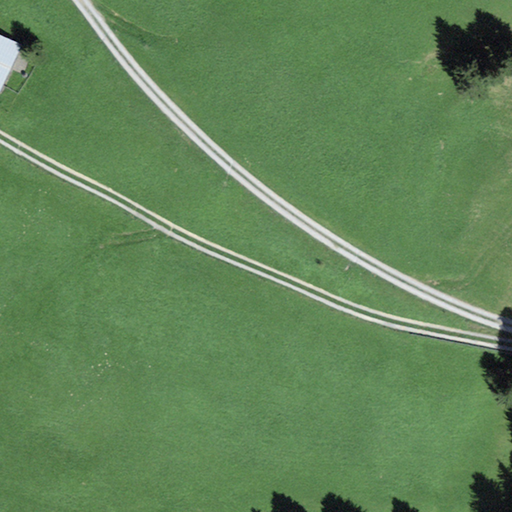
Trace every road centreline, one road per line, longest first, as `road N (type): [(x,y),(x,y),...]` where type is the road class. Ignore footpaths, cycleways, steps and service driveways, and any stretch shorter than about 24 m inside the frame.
road 1 (track): [(0,136),(209,250),(400,327),(511,349)]
road 2 (unclassified): [(511,329),(480,321),(310,230),(159,105),(73,0)]
